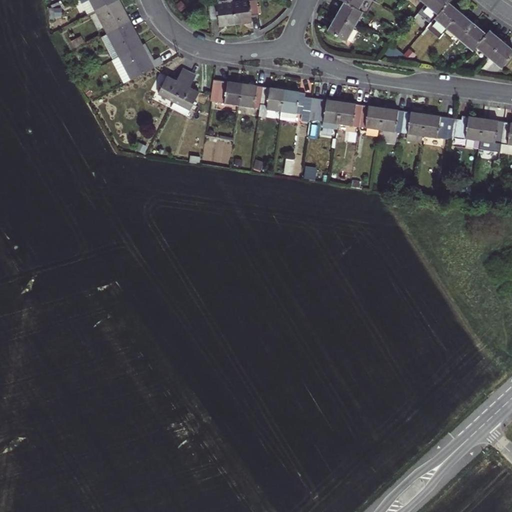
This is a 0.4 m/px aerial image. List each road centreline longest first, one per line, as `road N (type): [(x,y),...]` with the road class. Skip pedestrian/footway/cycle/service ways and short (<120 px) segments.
road 1 (residential): [(289,50),(377,80),(511,96)]
road 2 (tertiary): [(511,397),(389,511)]
road 3 (residential): [(149,0),(167,27),(195,47),(289,50)]
